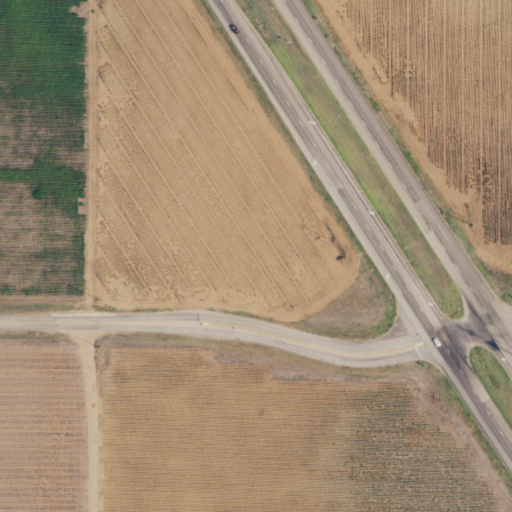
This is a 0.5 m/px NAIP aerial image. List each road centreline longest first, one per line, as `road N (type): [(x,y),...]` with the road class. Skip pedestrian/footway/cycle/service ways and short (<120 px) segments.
road 1 (trunk): [(218,0),(511,455)]
road 2 (secondary): [(494,332),(361,362),(206,332),(0,327)]
road 3 (trunk): [(511,360),(280,0)]
road 4 (residential): [(75,511),(88,327)]
